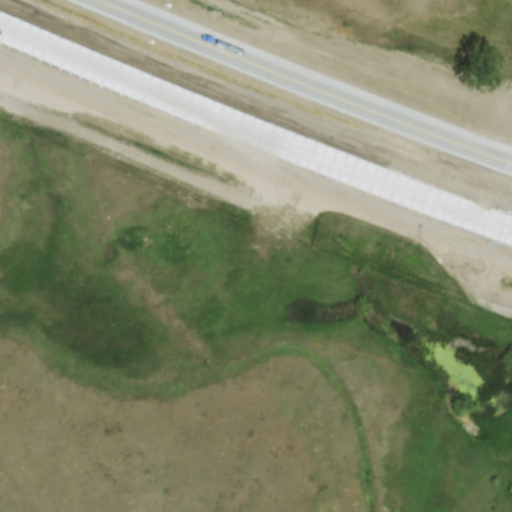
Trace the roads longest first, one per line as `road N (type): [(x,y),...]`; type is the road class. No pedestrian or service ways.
road 1 (motorway): [(0,22),(511,227)]
road 2 (motorway): [(511,164),(97,0)]
